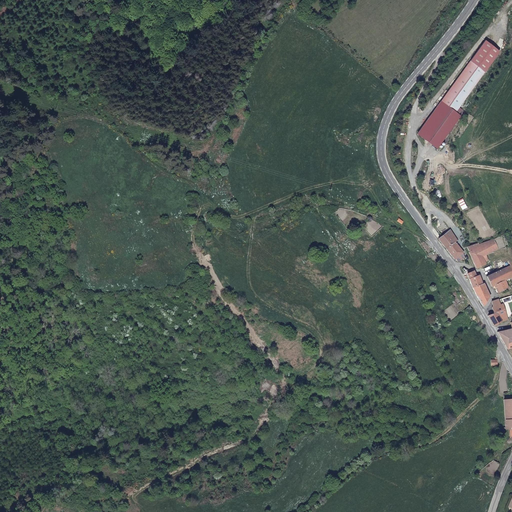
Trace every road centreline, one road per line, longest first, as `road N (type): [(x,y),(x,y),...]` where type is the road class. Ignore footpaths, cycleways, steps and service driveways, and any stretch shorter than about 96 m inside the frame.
road 1 (track): [(438,248),(315,195),(238,222),(210,211),(185,178),(133,151),(98,98),(38,106),(23,67),(0,79)]
road 2 (secondary): [(474,0),(397,98),(384,125),(382,160),(511,367)]
road 3 (track): [(500,344),(495,385),(447,429),(378,453),(305,511)]
